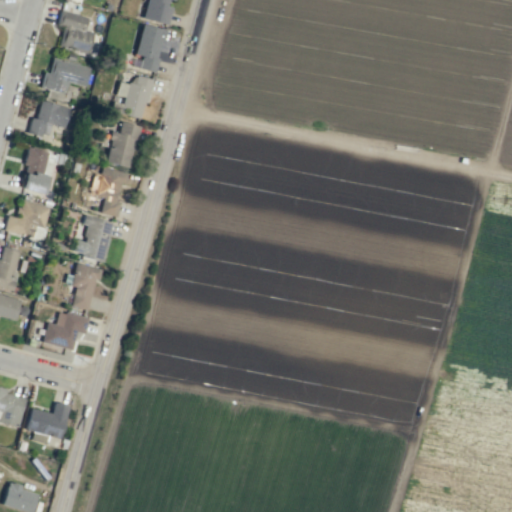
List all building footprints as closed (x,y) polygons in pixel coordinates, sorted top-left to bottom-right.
[(172,0),(144,0),(140,19),(165,24),(170,3),(171,4),(172,0)] [(56,46),(86,53),(91,32),(82,30),(85,17),(57,10),(55,23),(60,25),(56,46)] [(163,30),(139,23),(131,54),(139,56),(136,68),(152,72),(163,30)] [(88,67),(50,57),(46,73),(41,72),(37,88),(47,90),(46,95),(61,99),(66,82),(83,86),(88,67)] [(148,78),(133,75),(132,84),(116,81),(113,94),(122,96),(118,113),(140,118),(148,78)] [(33,119),(28,118),(24,132),(46,137),(49,124),(63,127),(67,107),(38,100),(33,119)] [(52,153),(25,147),(19,170),(21,170),(17,188),(42,194),(52,153)] [(97,212),(113,217),(117,202),(113,201),(118,182),(123,183),(125,173),(99,166),(92,195),(100,197),(97,212)] [(48,206),(18,200),(14,218),(4,216),(0,230),(40,239),(48,206)] [(100,261),(110,221),(81,214),(79,224),(84,225),(80,241),(73,239),(70,253),(100,261)] [(12,272),(16,250),(0,246),(0,288),(11,290),(15,273),(12,272)] [(66,305),(85,309),(91,278),(97,279),(99,268),(74,263),(66,305)] [(18,299),(0,295),(0,316),(14,320),(18,299)] [(85,318),(55,310),(52,324),(43,321),(38,342),(69,349),(73,332),(81,334),(85,318)] [(0,422),(16,426),(23,398),(3,393),(4,388),(0,387),(0,422)] [(27,407),(21,429),(58,438),(66,405),(51,401),(48,412),(27,407)] [(29,511),(33,492),(17,489),(18,484),(3,481),(0,499),(0,506),(28,511),(29,511)]
